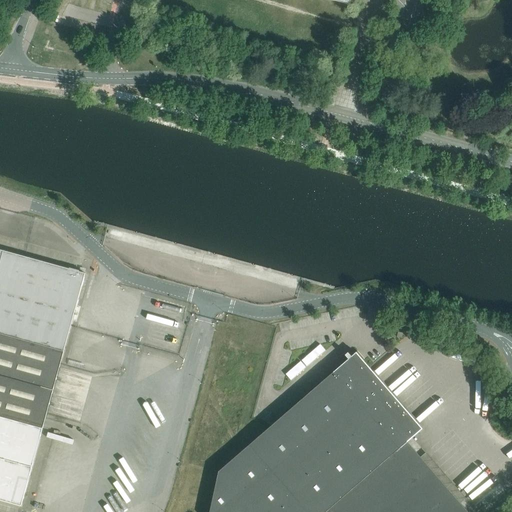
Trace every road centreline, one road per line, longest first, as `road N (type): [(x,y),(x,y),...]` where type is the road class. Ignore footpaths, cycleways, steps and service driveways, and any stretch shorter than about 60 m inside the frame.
road 1 (unclassified): [(511,348),(494,332),(372,298),(265,313),(135,280),(56,214),(0,194)]
road 2 (tertiary): [(511,161),(241,88),(13,69)]
